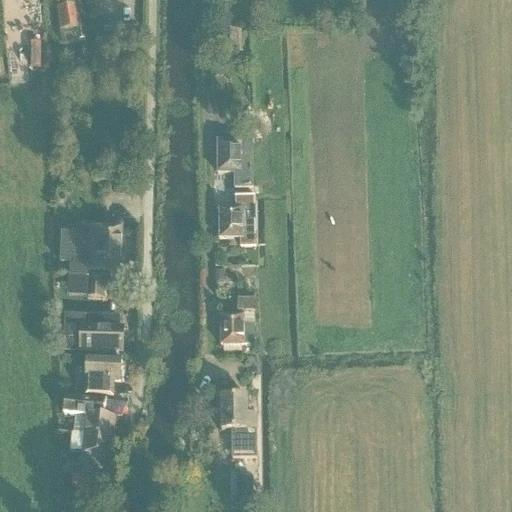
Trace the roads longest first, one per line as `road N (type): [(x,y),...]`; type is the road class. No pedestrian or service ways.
road 1 (track): [(152,0),(143,357),(113,511)]
road 2 (track): [(207,449),(206,0)]
